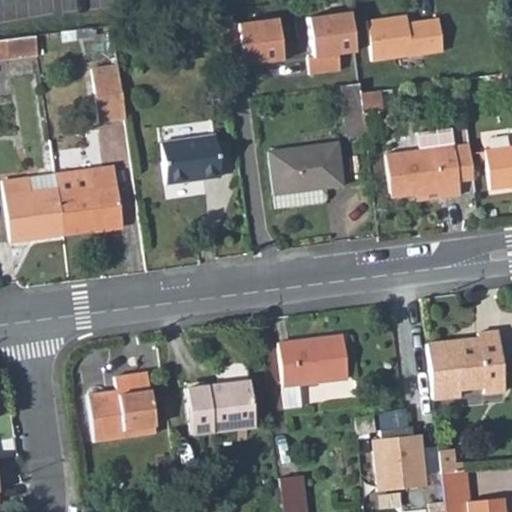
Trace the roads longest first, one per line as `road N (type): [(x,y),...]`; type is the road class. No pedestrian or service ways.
road 1 (residential): [(511,251),(28,320)]
road 2 (residential): [(51,511),(28,320)]
